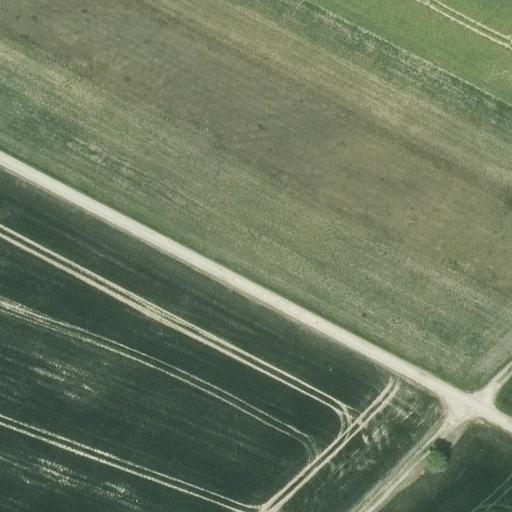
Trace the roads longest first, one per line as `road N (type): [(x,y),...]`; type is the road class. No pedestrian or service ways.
road 1 (track): [(511,424),(0,156)]
road 2 (track): [(511,370),(361,511)]
